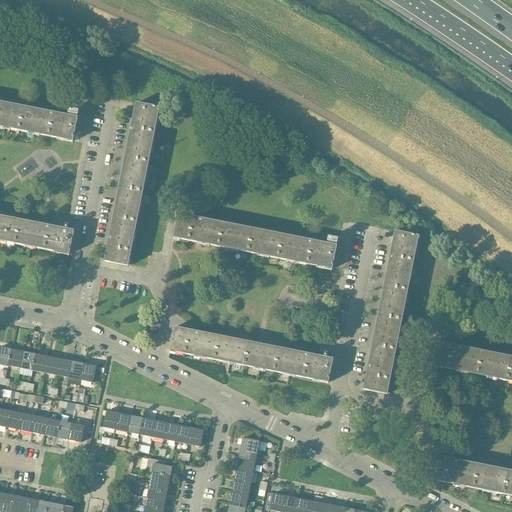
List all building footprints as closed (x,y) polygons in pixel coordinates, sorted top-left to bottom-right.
[(136,120),(125,173),(108,256),(106,256),(104,262),(128,267),(160,109),(136,104),(134,114),(136,114),(134,119),(136,120)] [(62,118),(0,105),(0,127),(73,142),(78,116),(79,112),(67,109),(66,114),(69,114),(68,116),(67,118),(62,117),(62,118)] [(332,270),(336,246),(337,244),(338,240),(326,237),(325,242),(328,242),(327,244),(326,246),(321,245),(321,246),(184,219),(184,216),(178,215),(173,238),(332,270)] [(58,231),(4,221),(0,219),(0,241),(69,255),(74,231),(68,230),(70,222),(68,222),(68,221),(59,220),(60,221),(58,231)] [(394,248),(390,272),(367,385),(364,384),(363,390),(387,395),(418,237),(395,232),(393,242),(394,242),(393,247),(394,248)] [(158,337),(161,325),(151,323),(149,335),(158,337)] [(317,359),(233,343),(180,332),(181,329),(174,328),(170,352),(227,363),(229,363),(229,364),(244,367),(328,383),(333,360),(327,358),(328,350),(326,350),(327,349),(318,348),(318,349),(319,349),(317,359)] [(511,360),(443,347),(443,344),(437,343),(432,367),(511,382),(511,360)] [(12,350),(0,348),(0,364),(8,366),(12,350)] [(23,353),(12,350),(8,366),(19,369),(23,353)] [(35,355),(23,353),(19,369),(32,371),(35,355)] [(47,358),(35,355),(32,371),(44,374),(47,358)] [(60,360),(47,358),(44,374),(57,376),(60,360)] [(72,362),(60,360),(57,376),(68,379),(72,362)] [(68,379),(67,383),(79,386),(80,381),(84,365),(72,362),(68,379)] [(96,367),(84,365),(80,381),(93,383),(96,367)] [(12,412),(0,410),(0,426),(8,429),(12,412)] [(24,415),(12,412),(8,429),(21,431),(24,415)] [(119,414),(107,412),(103,428),(116,431),(119,414)] [(131,417),(119,414),(116,431),(128,433),(131,417)] [(36,417),(24,415),(21,431),(33,433),(36,417)] [(48,420),(36,417),(33,433),(45,436),(48,420)] [(143,419),(131,417),(128,433),(140,435),(143,419)] [(155,422),(143,419),(140,435),(152,438),(155,422)] [(60,422),(48,420),(45,436),(57,438),(60,422)] [(72,424),(60,422),(57,438),(69,441),(72,424)] [(167,424),(155,422),(152,438),(164,440),(167,424)] [(84,427),(72,424),(69,441),(81,443),(84,427)] [(179,427),(167,424),(164,440),(176,443),(179,427)] [(191,429),(179,427),(176,443),(188,445),(191,429)] [(203,431),(191,429),(188,445),(200,448),(203,431)] [(243,439),(239,457),(247,459),(248,453),(256,455),(257,450),(259,451),(260,443),(243,439)] [(247,459),(239,457),(237,469),(253,472),(253,473),(254,473),(256,465),(254,465),(256,455),(248,453),(247,459)] [(511,474),(439,460),(440,457),(433,456),(429,480),(511,496),(511,474)] [(170,476),(172,468),(165,467),(166,463),(149,459),(146,471),(152,472),(170,476)] [(253,472),(237,469),(234,481),(250,484),(253,473),(253,472)] [(170,476),(152,472),(150,481),(168,485),(170,476)] [(168,485),(150,481),(149,490),(167,493),(168,485)] [(250,484),(234,481),(232,493),(248,496),(250,484)] [(167,493),(149,490),(147,498),(165,502),(167,493)] [(248,496),(232,493),(229,505),(246,508),(248,496)] [(273,494),(271,503),(270,511),(276,511),(282,511),(285,497),(273,494)] [(10,511),(14,496),(5,495),(2,511),(10,511)] [(19,511),(22,498),(14,496),(10,511),(19,511)] [(294,511),(297,499),(285,497),(282,511),(294,511)] [(28,511),(31,500),(22,498),(19,511),(28,511)] [(165,502),(147,498),(145,506),(163,510),(165,502)] [(307,511),(309,502),(297,499),(294,511),(307,511)] [(36,511),(39,502),(31,500),(28,511),(36,511)] [(45,511),(47,503),(39,502),(36,511),(45,511)] [(320,511),(322,504),(309,502),(307,511),(320,511)] [(54,511),(56,505),(47,503),(45,511),(54,511)]
